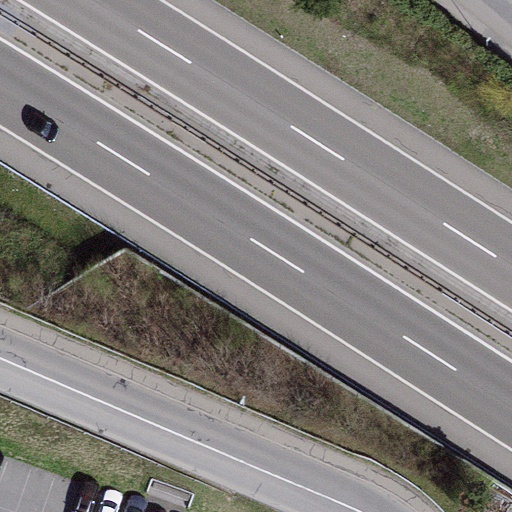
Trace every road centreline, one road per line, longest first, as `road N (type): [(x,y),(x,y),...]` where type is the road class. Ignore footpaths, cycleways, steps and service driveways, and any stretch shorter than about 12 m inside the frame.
road 1 (motorway): [(0,84),(511,410)]
road 2 (motorway): [(511,264),(90,0)]
road 3 (tertiary): [(0,358),(358,511)]
